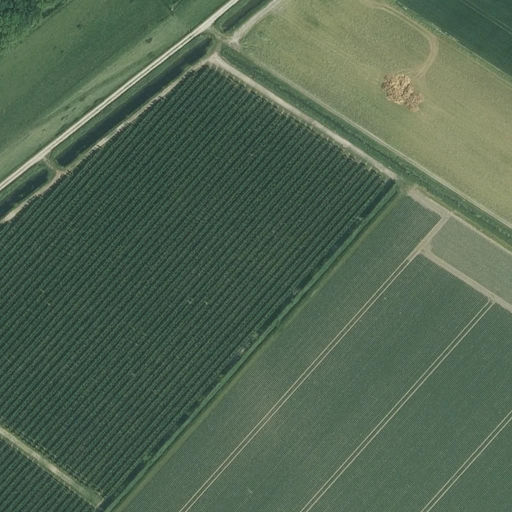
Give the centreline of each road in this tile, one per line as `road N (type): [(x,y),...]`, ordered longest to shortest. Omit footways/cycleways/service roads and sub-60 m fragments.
road 1 (track): [(0,223),(201,61),(215,59),(389,173)]
road 2 (unclassified): [(0,188),(236,0)]
road 3 (track): [(0,430),(98,503)]
